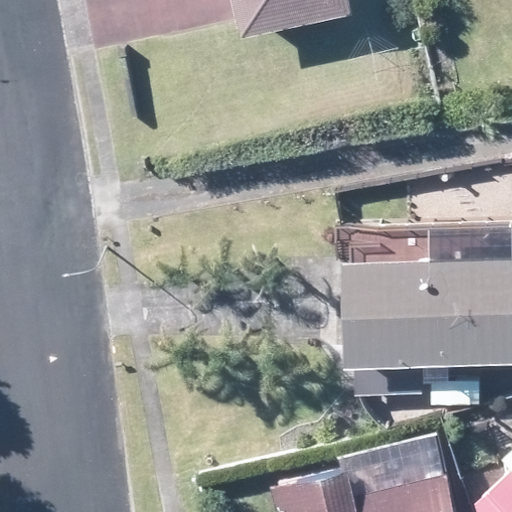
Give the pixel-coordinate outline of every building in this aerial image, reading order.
[(246,0),(251,17),(334,0),(246,0)] [(511,341),(511,235),(354,240),(354,256),(357,345),(373,345),(388,346),(433,343),(434,361),(460,360),(459,342),(511,341)] [(454,412),(469,456),(498,448),(484,403),(454,412)] [(361,483),(356,463),(354,453),(279,469),(288,511),(464,511),(453,462),(444,463),(361,483)] [(511,511),(511,462),(485,488),(490,511),(511,511)]
